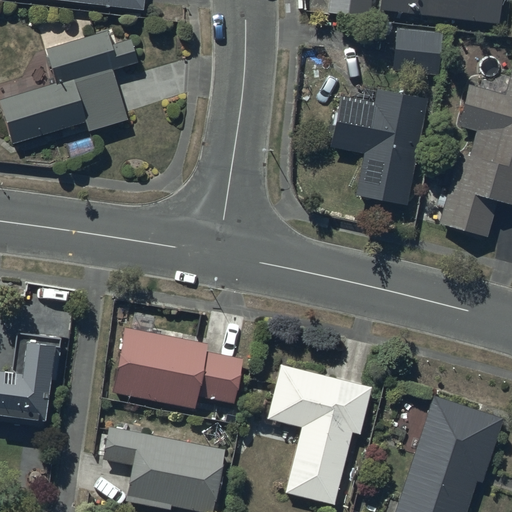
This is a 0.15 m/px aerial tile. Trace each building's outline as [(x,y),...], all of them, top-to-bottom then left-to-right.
[(24,0),(147,15),(148,0),(24,0)] [(370,0),(327,0),(327,8),(370,12),(370,0)] [(377,0),(377,6),(497,19),(499,0),(377,0)] [(440,28),(395,25),(392,67),(437,71),(440,28)] [(109,35),(45,54),(55,89),(1,105),(14,149),(86,128),(88,136),(129,124),(117,83),(134,78),(131,68),(138,66),(131,45),(113,50),(109,35)] [(511,60),(511,61),(503,90),(469,80),(457,121),(476,127),(468,152),(456,149),(436,219),(488,234),(499,197),(511,200),(511,60)] [(427,94),(375,83),(372,98),(339,92),(329,142),(363,149),(355,190),(405,200),(427,94)] [(124,323),(111,388),(194,405),(197,392),(232,399),(241,355),(206,348),(208,340),(124,323)] [(49,374),(55,375),(60,331),(15,326),(11,365),(0,363),(0,406),(45,412),(49,374)] [(371,383),(279,360),(266,414),(300,423),(284,487),(333,500),(352,427),(359,429),(371,383)] [(503,415),(431,392),(392,511),(464,511),(475,478),(482,480),(503,415)] [(225,445),(106,423),(100,454),(131,460),(124,497),(170,505),(171,502),(213,510),(225,445)]
